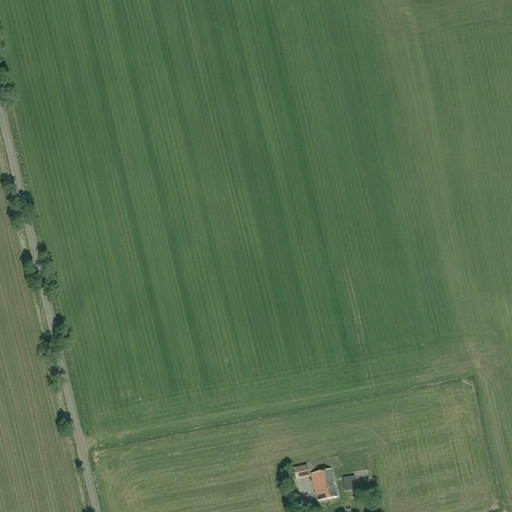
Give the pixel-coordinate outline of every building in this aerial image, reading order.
[(89,450),(98,449),(96,440),(88,442),(89,450)] [(295,465),(331,459),(327,440),(291,446),(295,465)] [(293,469),(296,481),(310,478),(307,466),(293,469)] [(319,501),(339,496),(333,469),(313,473),(319,501)] [(345,492),(357,490),(355,476),(343,478),(345,492)]
